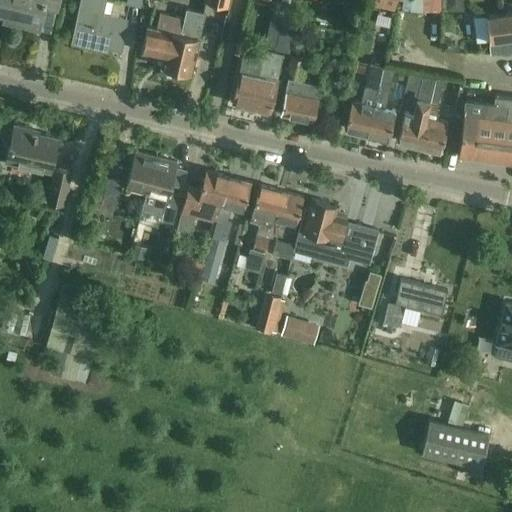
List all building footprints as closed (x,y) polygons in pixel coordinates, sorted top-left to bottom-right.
[(0,0),(0,12),(6,14),(7,12),(14,13),(12,23),(39,29),(45,6),(57,9),(59,0),(0,0)] [(128,21),(103,15),(107,0),(83,0),(74,40),(97,45),(98,40),(122,46),(128,21)] [(370,0),(370,4),(395,9),(396,0),(370,0)] [(463,13),(463,0),(447,0),(447,12),(463,13)] [(192,73),(200,38),(206,13),(188,9),(186,19),(162,14),(158,28),(149,26),(143,51),(165,56),(162,66),(166,67),(167,73),(173,74),(177,70),(192,73)] [(490,40),(511,37),(511,11),(486,15),(490,40)] [(282,19),(275,48),(288,51),(295,22),(282,19)] [(453,39),(441,39),(441,51),(453,51),(453,39)] [(244,54),(233,102),(269,111),(278,75),(283,54),(265,50),(263,58),(244,54)] [(300,75),(304,60),(292,57),(288,73),(300,75)] [(367,134),(383,66),(370,63),(361,102),(351,100),(345,128),(367,134)] [(395,110),(384,107),(393,68),(383,66),(367,134),(388,139),(395,110)] [(409,71),(405,88),(415,91),(414,95),(417,96),(421,80),(422,74),(409,71)] [(419,146),(435,76),(422,74),(421,80),(417,96),(413,114),(404,112),(397,141),(419,146)] [(443,85),(434,83),(435,77),(435,76),(419,146),(441,151),(448,122),(437,120),(438,113),(436,112),(443,85)] [(312,121),(318,99),(320,86),(289,78),(280,113),(312,121)] [(457,98),(446,150),(459,152),(511,159),(511,97),(495,95),(494,103),(466,100),(457,98)] [(33,128),(14,124),(5,160),(50,170),(58,137),(32,131),(33,128)] [(146,192),(156,156),(135,150),(125,186),(146,192)] [(142,207),(162,212),(160,219),(173,222),(180,194),(169,190),(177,161),(156,156),(146,192),(142,207)] [(55,167),(47,201),(63,204),(71,171),(55,167)] [(222,202),(229,175),(206,169),(201,187),(189,184),(178,223),(192,227),(195,213),(217,219),(222,202)] [(244,208),(251,181),(229,175),(222,202),(217,219),(212,236),(225,239),(230,221),(226,219),(230,204),(244,208)] [(115,209),(122,181),(108,178),(101,205),(115,209)] [(268,236),(281,189),(258,183),(251,210),(252,210),(249,218),(259,221),(251,247),(264,250),(268,236)] [(281,189),(268,236),(272,238),(273,233),(282,236),(286,219),(296,222),(303,195),(281,189)] [(294,244),(293,249),(345,263),(347,256),(368,262),(377,228),(345,220),(346,216),(335,213),(337,204),(311,197),(308,208),(304,206),(294,244)] [(83,210),(78,225),(91,228),(95,214),(83,210)] [(212,236),(204,265),(217,268),(225,239),(212,236)] [(292,250),(294,244),(276,240),(272,252),(290,258),(292,250)] [(133,244),(130,255),(142,258),(145,247),(133,244)] [(205,258),(192,255),(189,268),(201,271),(205,258)] [(280,294),(285,274),(276,272),(271,291),(280,294)] [(400,277),(394,301),(441,312),(447,289),(400,277)] [(45,346),(100,361),(114,311),(80,302),(84,287),(63,281),(45,346)] [(19,314),(45,318),(48,295),(22,292),(19,314)] [(271,331),(280,296),(264,292),(255,326),(271,331)] [(297,316),(330,324),(334,303),(301,296),(297,316)] [(388,302),(383,321),(397,325),(402,306),(388,302)] [(511,359),(511,303),(506,302),(493,355),(511,359)] [(285,318),(281,334),(312,342),(316,327),(293,321),(285,318)] [(453,388),(476,393),(482,370),(459,364),(453,388)] [(489,432),(429,419),(421,452),(482,465),(489,432)]
